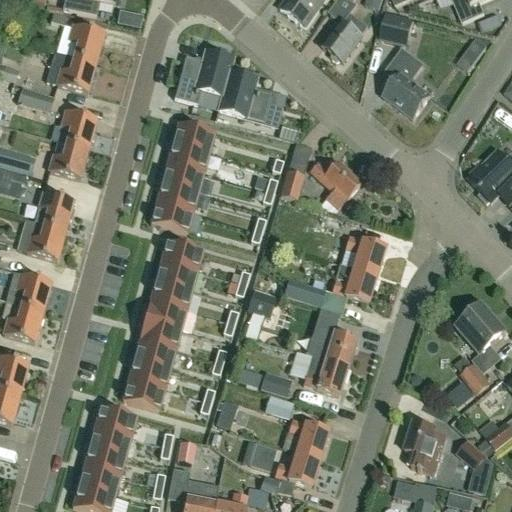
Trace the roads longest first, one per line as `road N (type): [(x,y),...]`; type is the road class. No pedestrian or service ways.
road 1 (residential): [(28,511),(164,20),(184,0)]
road 2 (residential): [(348,511),(414,290),(468,236)]
road 3 (residential): [(424,188),(208,0)]
road 4 (residential): [(511,50),(424,188)]
